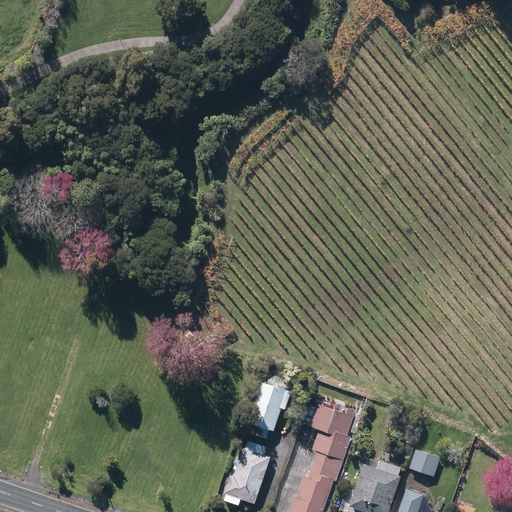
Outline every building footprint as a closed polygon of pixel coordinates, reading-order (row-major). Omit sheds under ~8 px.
[(248,430),(266,437),(269,428),(273,430),(281,407),(284,408),(290,391),(284,388),(287,379),(270,373),(266,383),(262,381),(248,423),(250,423),(248,430)] [(317,452),(314,461),(340,470),(351,438),(347,437),(355,413),(347,410),(346,415),(317,405),(309,428),(319,431),(313,451),(317,452)] [(223,499),(238,504),(238,502),(240,497),(254,502),(270,457),(263,455),(266,446),(249,440),(247,449),(243,448),(233,477),(231,476),(223,499)] [(403,456),(410,458),(413,447),(406,445),(403,456)] [(409,468),(434,476),(441,457),(416,449),(409,468)] [(347,506),(365,511),(386,511),(399,475),(397,474),(400,467),(379,459),(376,468),(362,463),(347,506)] [(336,481),(340,470),(314,461),(308,479),(302,477),(290,511),(322,511),(333,481),(336,481)] [(406,487),(397,511),(417,511),(424,493),(423,493),(406,487)]
